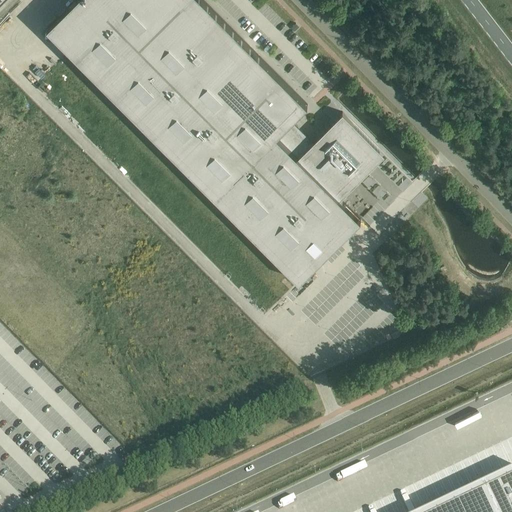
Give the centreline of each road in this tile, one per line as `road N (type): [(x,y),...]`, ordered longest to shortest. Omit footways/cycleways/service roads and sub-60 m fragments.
road 1 (unclassified): [(154,511),(511,345)]
road 2 (unclassified): [(511,217),(299,0)]
